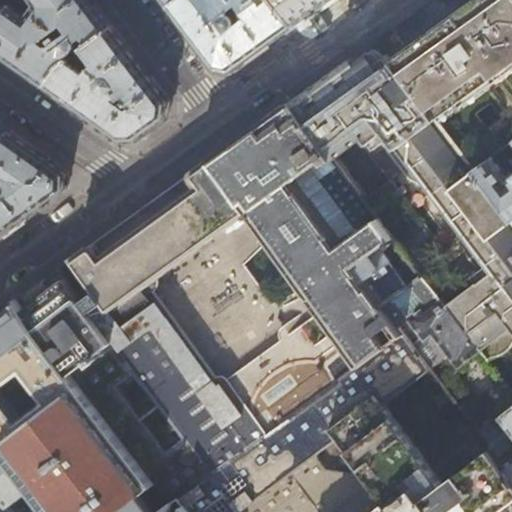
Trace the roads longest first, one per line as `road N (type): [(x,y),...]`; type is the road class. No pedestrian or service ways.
road 1 (residential): [(381,0),(215,119)]
road 2 (residential): [(130,180),(0,275)]
road 3 (residential): [(130,180),(0,87)]
road 4 (residential): [(127,0),(215,119)]
